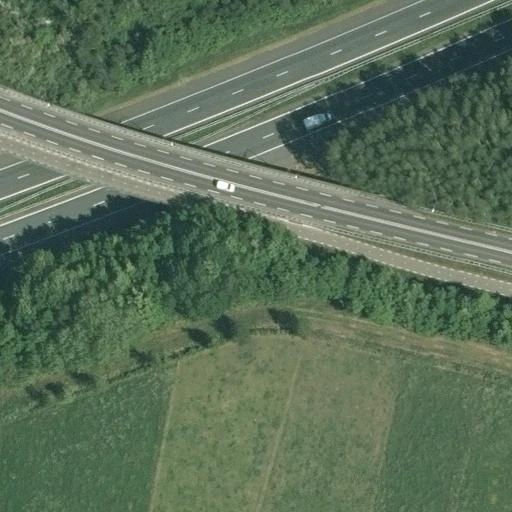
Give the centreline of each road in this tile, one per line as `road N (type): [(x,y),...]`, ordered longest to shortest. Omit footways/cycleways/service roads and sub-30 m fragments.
road 1 (motorway): [(0,241),(511,37)]
road 2 (secondary): [(511,252),(128,155),(0,110)]
road 3 (motorway): [(445,0),(199,110),(0,185)]
